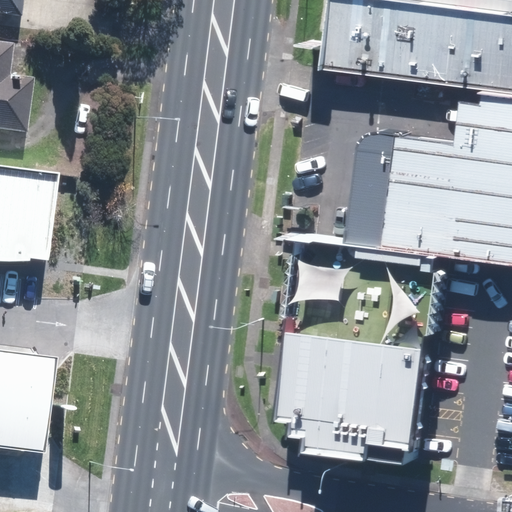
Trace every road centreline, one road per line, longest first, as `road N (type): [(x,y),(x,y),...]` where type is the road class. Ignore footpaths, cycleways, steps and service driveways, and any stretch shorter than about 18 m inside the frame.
road 1 (primary): [(163,469),(222,0)]
road 2 (residential): [(163,469),(286,487),(351,511)]
